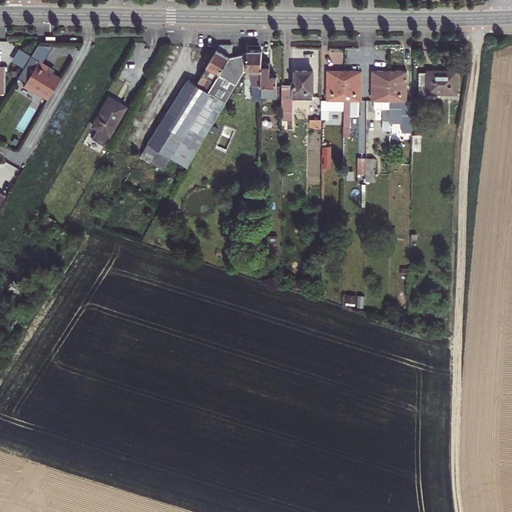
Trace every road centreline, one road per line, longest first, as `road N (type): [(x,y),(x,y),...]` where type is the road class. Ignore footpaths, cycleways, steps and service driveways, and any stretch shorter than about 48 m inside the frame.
road 1 (track): [(458,511),(462,193),(480,18)]
road 2 (primary): [(21,13),(511,17)]
